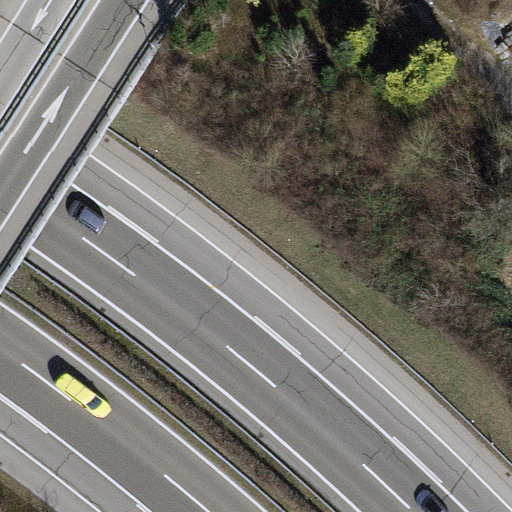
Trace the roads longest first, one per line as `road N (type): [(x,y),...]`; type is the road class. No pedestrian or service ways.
road 1 (motorway): [(416,511),(206,327),(0,179)]
road 2 (motorway): [(0,350),(207,511)]
road 3 (motorway): [(0,200),(128,0)]
road 4 (track): [(511,97),(413,0)]
